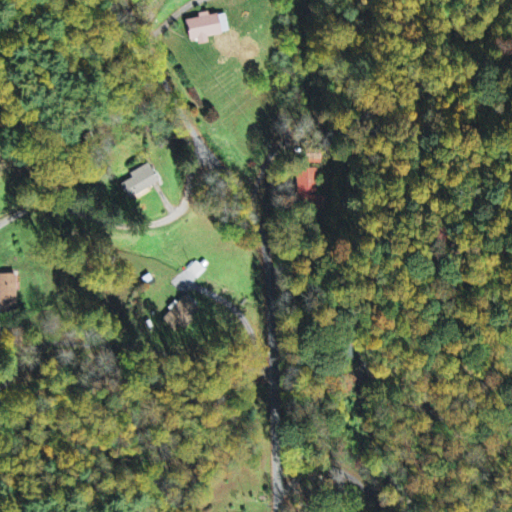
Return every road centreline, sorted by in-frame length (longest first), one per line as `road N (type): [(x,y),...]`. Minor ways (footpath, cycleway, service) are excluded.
road 1 (residential): [(278,492),(251,231),(101,0)]
road 2 (residential): [(207,157),(193,169),(176,215),(152,224),(121,225),(55,204),(0,223)]
road 3 (residential): [(278,492),(326,465),(394,511)]
